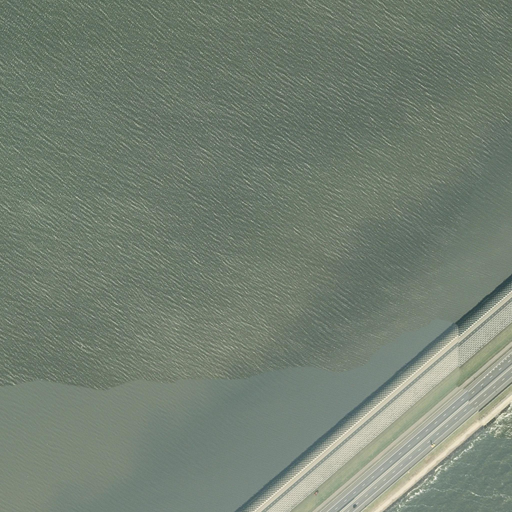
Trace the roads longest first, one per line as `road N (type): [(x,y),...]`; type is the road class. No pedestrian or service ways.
road 1 (motorway): [(511,357),(333,511)]
road 2 (motorway): [(347,511),(511,370)]
